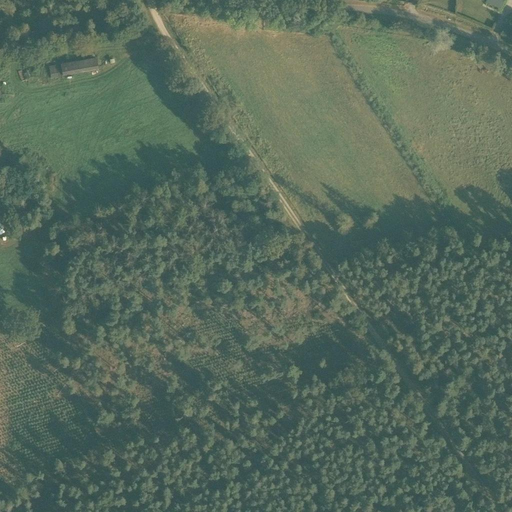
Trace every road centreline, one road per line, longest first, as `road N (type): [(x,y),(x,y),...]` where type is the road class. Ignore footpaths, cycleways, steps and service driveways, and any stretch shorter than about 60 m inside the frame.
road 1 (track): [(496,511),(150,0)]
road 2 (unclassified): [(511,62),(395,16),(218,0)]
